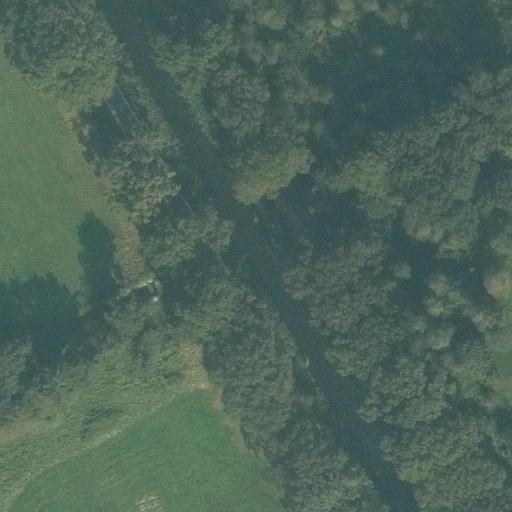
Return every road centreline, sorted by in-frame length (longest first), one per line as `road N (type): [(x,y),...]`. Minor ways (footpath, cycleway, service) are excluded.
road 1 (tertiary): [(355,511),(51,0)]
road 2 (unclassified): [(466,511),(163,0)]
road 3 (track): [(511,97),(302,231)]
